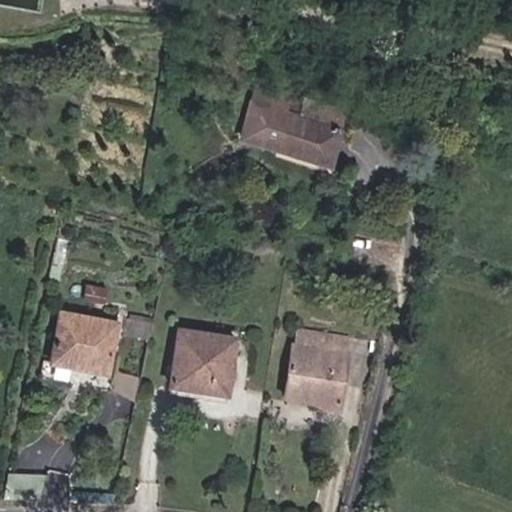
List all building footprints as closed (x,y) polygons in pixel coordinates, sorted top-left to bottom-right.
[(348,110),(256,87),(244,139),(336,162),(348,110)] [(110,327),(63,317),(53,361),(101,371),(110,327)] [(286,328),(276,395),(329,403),(339,337),(286,328)] [(172,330),(164,381),(222,390),(231,340),(172,330)] [(79,379),(81,367),(59,364),(57,376),(79,379)]
